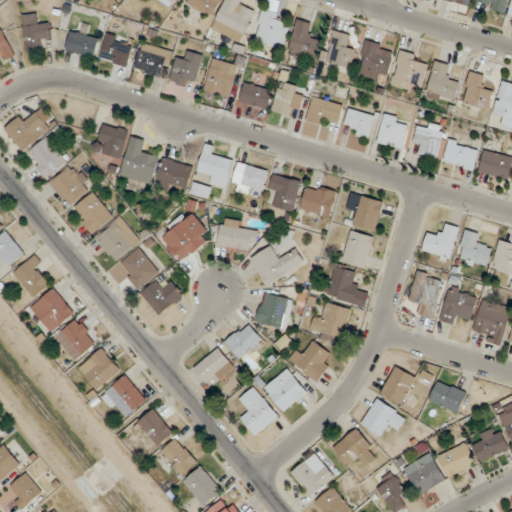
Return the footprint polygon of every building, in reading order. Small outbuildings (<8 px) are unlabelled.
[(188,0),(186,5),(214,17),(221,0),(188,0)] [(224,0),(212,31),(242,43),(255,11),(247,7),(249,1),(246,0),(224,0)] [(474,0),(474,2),(503,13),(507,0),(474,0)] [(289,27),(280,24),(283,12),(262,7),(255,42),(284,49),(289,27)] [(23,15),(25,52),(44,51),(43,40),(51,39),(50,22),(40,23),(39,14),(23,15)] [(316,24),(297,19),(289,55),(317,61),(322,39),(313,37),(316,24)] [(66,51),(95,58),(100,38),(89,35),(91,25),(83,24),(81,34),(70,31),(66,51)] [(0,53),(3,60),(16,55),(2,27),(0,27),(0,53)] [(348,46),(351,35),(332,29),(321,60),(350,69),(357,49),(348,46)] [(100,59),(128,68),(136,42),(108,33),(100,59)] [(377,80),(379,73),(387,76),(395,48),(366,40),(357,75),(377,80)] [(150,55),(141,51),(134,67),(160,79),(171,53),(154,45),(150,55)] [(194,89),(205,56),(189,51),(186,61),(178,58),(170,81),(194,89)] [(430,61),(401,51),(391,83),(420,93),(430,61)] [(205,92),(233,98),(240,65),(212,59),(205,92)] [(450,77),(453,66),(436,61),(426,95),(453,103),(460,79),(450,77)] [(485,87),(487,76),(471,72),(464,105),(489,110),(493,89),(485,87)] [(308,90),(281,81),(272,110),(291,116),(294,107),(302,109),(308,90)] [(511,83),(502,81),(495,114),(510,118),(511,115),(511,83)] [(239,100),(268,110),(274,92),(245,83),(239,100)] [(328,119),(340,122),(344,105),(313,97),(307,121),(326,127),(328,119)] [(377,116),(350,109),(344,132),(371,139),(377,116)] [(22,116),(5,129),(24,152),(52,130),(38,114),(28,123),(22,116)] [(409,124),(383,119),(378,143),(404,149),(409,124)] [(423,145),(420,155),(437,160),(445,128),(420,121),(414,143),(423,145)] [(122,159),(130,132),(104,124),(96,151),(122,159)] [(47,179),(68,162),(48,137),(27,155),(47,179)] [(480,149),(451,139),(444,161),(473,171),(480,149)] [(212,155),(215,146),(206,144),(198,171),(209,174),(206,183),(226,189),(234,162),(212,155)] [(152,185),(160,157),(129,148),(121,176),(152,185)] [(511,177),(511,153),(481,153),(481,177),(511,177)] [(187,194),(195,166),(164,157),(156,185),(187,194)] [(253,188),(264,191),(269,170),(238,162),(231,190),(251,195),(253,188)] [(94,188),(75,164),(51,183),(69,207),(94,188)] [(295,211),(302,181),(274,174),(269,193),(278,196),(275,207),(295,211)] [(209,199),(212,188),(195,183),(192,194),(209,199)] [(338,192),(309,184),(301,209),(330,217),(338,192)] [(94,235),(116,216),(95,191),(72,210),(94,235)] [(354,225),(376,231),(384,201),(352,192),(347,211),(357,214),(354,225)] [(142,242),(122,216),(95,237),(116,263),(142,242)] [(161,240),(181,263),(208,240),(188,217),(161,240)] [(255,252),(258,233),(240,231),(242,221),(222,218),(218,246),(255,252)] [(461,228),(442,223),(439,233),(429,230),(422,254),(451,263),(461,228)] [(488,269),(492,248),(482,246),(485,234),(464,230),(458,262),(488,269)] [(0,236),(0,253),(10,267),(26,255),(8,231),(0,236)] [(366,269),(376,238),(352,231),(343,261),(366,269)] [(511,242),(498,241),(495,271),(511,272),(511,242)] [(252,258),(267,285),(306,262),(296,244),(277,255),(272,246),(252,258)] [(119,265),(138,290),(161,273),(142,247),(119,265)] [(41,264),(36,256),(14,272),(34,298),(51,285),(37,267),(41,264)] [(366,307),(371,289),(353,283),(356,272),(334,266),(325,295),(366,307)] [(435,319),(445,278),(417,272),(410,301),(419,303),(417,315),(435,319)] [(159,315),(184,296),(172,281),(163,288),(158,280),(142,292),(159,315)] [(31,308),(53,333),(76,313),(54,288),(31,308)] [(472,320),(478,296),(450,288),(441,321),(459,325),(461,317),(472,320)] [(293,298),(263,294),(259,323),(289,328),(293,298)] [(482,303),(473,336),(503,344),(511,311),(482,303)] [(316,311),(311,334),(345,341),(352,309),(329,304),(327,314),(316,311)] [(99,344),(78,318),(56,336),(77,362),(99,344)] [(265,339),(248,322),(226,343),(244,361),(265,339)] [(319,381),(335,357),(313,342),(308,350),(302,346),(291,362),(319,381)] [(79,370),(100,391),(122,369),(102,348),(79,370)] [(213,375),(220,382),(236,366),(217,348),(195,370),(206,382),(213,375)] [(404,405),(417,377),(396,366),(382,394),(404,405)] [(265,389),(285,412),(308,392),(301,383),(303,381),(291,367),(265,389)] [(105,394),(129,418),(148,398),(125,375),(105,394)] [(459,413),(468,393),(439,380),(430,400),(459,413)] [(280,416),(255,386),(239,400),(249,412),(242,418),(257,436),(280,416)] [(361,423),(381,437),(387,428),(396,435),(408,417),(379,398),(361,423)] [(138,423),(158,447),(175,433),(155,409),(138,423)] [(334,449),(350,466),(357,459),(364,467),(380,453),(356,428),(334,449)] [(474,447),(481,463),(510,449),(502,432),(492,437),(490,431),(480,435),(483,443),(474,447)] [(199,462),(178,438),(162,452),(183,476),(199,462)] [(439,457),(450,479),(478,465),(467,442),(439,457)] [(0,481),(22,465),(6,445),(0,449),(0,481)] [(404,469),(420,496),(447,480),(431,453),(404,469)] [(292,471),(310,497),(335,480),(318,454),(292,471)] [(184,482),(204,506),(223,491),(203,466),(184,482)] [(9,487),(24,508),(44,494),(29,473),(9,487)] [(391,511),(395,511),(412,503),(396,476),(378,487),(391,511)] [(316,503),(324,511),(348,511),(352,509),(332,488),(316,503)] [(238,511),(226,498),(209,511),(238,511)]
